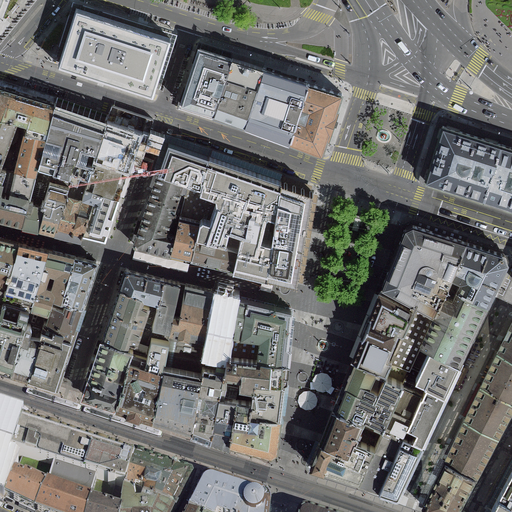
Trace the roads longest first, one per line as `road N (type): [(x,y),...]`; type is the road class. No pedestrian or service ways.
road 1 (residential): [(0,387),(379,511)]
road 2 (unclassified): [(338,177),(160,117)]
road 3 (unclassified): [(160,117),(0,63)]
